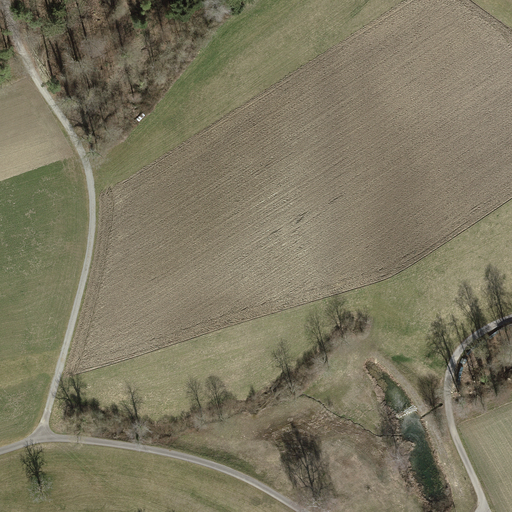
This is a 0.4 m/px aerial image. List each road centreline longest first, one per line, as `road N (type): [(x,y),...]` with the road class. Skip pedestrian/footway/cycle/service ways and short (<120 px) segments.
road 1 (track): [(3,0),(26,60),(77,140),(92,197),(90,249),(40,440)]
road 2 (track): [(0,450),(51,439),(147,448),(234,473),(302,511)]
road 3 (track): [(511,318),(466,345),(448,384),(452,423),(488,511)]
